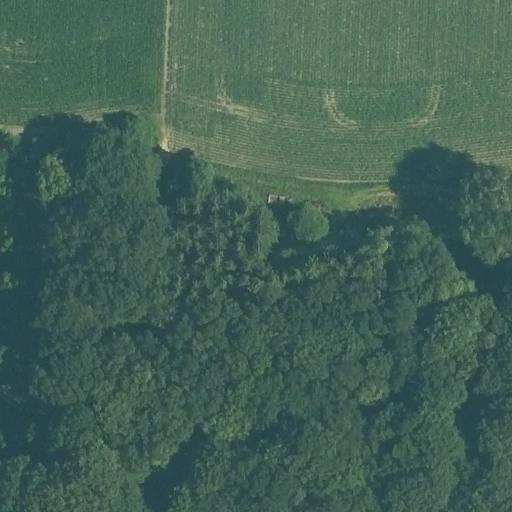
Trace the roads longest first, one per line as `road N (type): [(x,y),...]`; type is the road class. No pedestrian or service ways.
road 1 (tertiary): [(505,391),(0,478)]
road 2 (unclassified): [(505,391),(475,511)]
